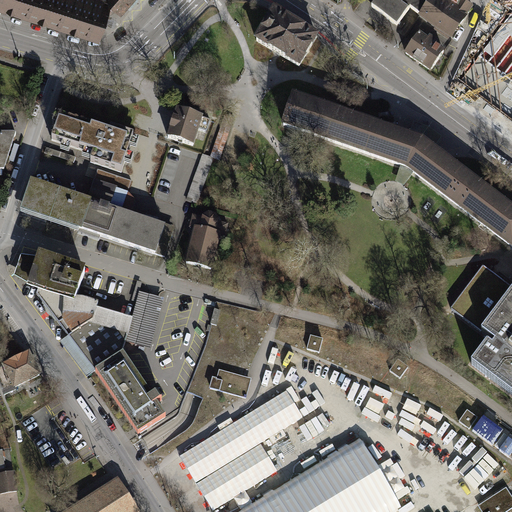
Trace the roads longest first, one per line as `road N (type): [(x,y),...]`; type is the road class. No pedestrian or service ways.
road 1 (tertiary): [(0,287),(156,511)]
road 2 (residential): [(8,233),(216,295)]
road 3 (residential): [(8,233),(60,48)]
road 4 (primary): [(288,0),(434,104)]
